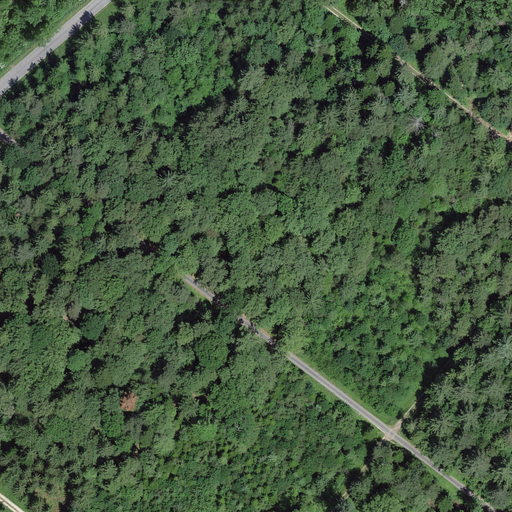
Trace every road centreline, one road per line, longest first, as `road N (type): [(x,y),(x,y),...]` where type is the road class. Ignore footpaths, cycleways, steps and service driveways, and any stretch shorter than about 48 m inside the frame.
road 1 (track): [(332,511),(511,285)]
road 2 (tertiary): [(0,87),(105,0)]
